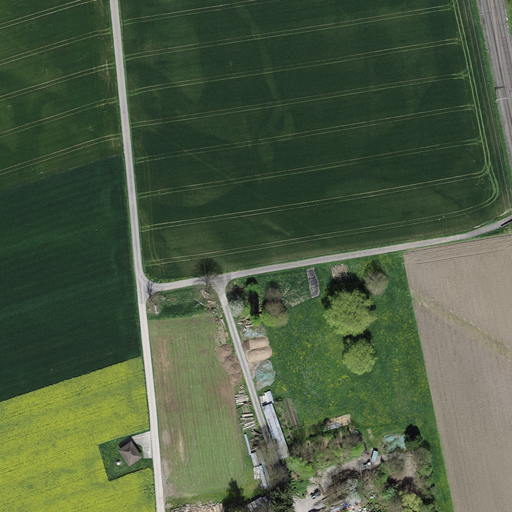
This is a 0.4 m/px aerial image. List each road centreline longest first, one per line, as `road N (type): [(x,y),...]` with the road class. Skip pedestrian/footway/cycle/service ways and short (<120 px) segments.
road 1 (unclassified): [(141,291),(457,239),(511,220)]
road 2 (unclassified): [(141,291),(114,0)]
road 3 (track): [(217,279),(298,511)]
road 4 (track): [(162,511),(141,291)]
